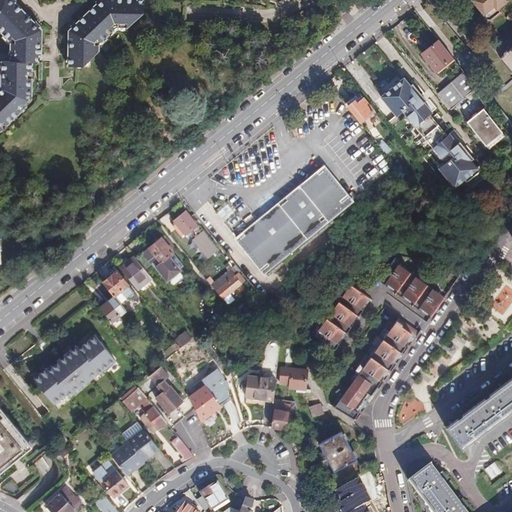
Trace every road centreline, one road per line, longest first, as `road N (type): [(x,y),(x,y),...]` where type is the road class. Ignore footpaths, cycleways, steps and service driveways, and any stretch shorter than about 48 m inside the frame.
road 1 (secondary): [(0,322),(393,0)]
road 2 (residential): [(489,252),(389,390),(383,446)]
road 3 (residential): [(138,511),(214,462),(285,488),(296,511)]
road 4 (residential): [(383,446),(511,357)]
